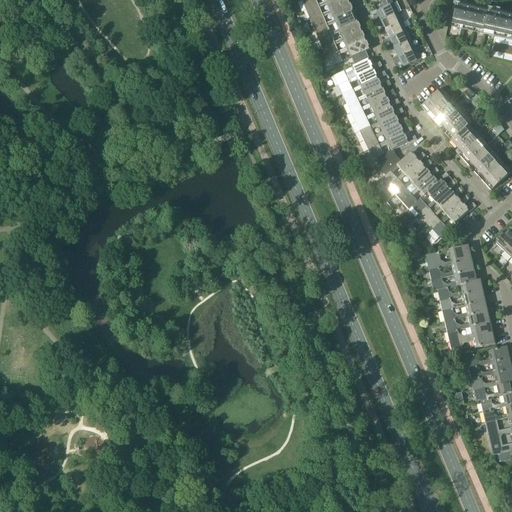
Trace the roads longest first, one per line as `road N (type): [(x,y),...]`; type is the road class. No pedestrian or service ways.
road 1 (tertiary): [(216,0),(433,511)]
road 2 (tertiary): [(471,511),(259,0)]
road 3 (residential): [(497,210),(426,137),(402,95)]
road 4 (residential): [(511,318),(505,287),(485,270),(472,235),(497,210)]
